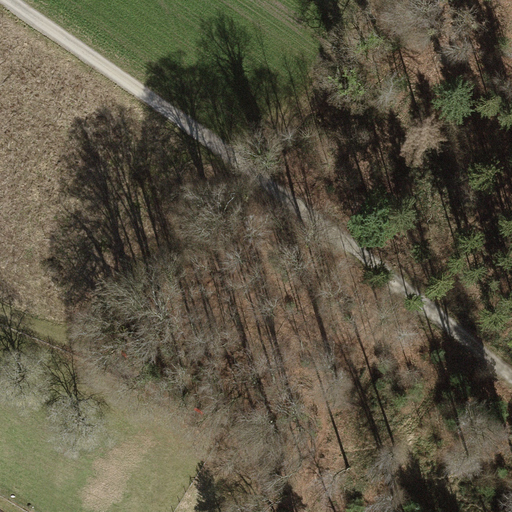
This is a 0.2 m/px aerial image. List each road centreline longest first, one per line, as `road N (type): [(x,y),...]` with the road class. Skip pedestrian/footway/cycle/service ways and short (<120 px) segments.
road 1 (track): [(511,380),(325,223),(7,0)]
road 2 (track): [(80,348),(112,294),(334,63),(350,0)]
road 3 (track): [(0,313),(191,411)]
